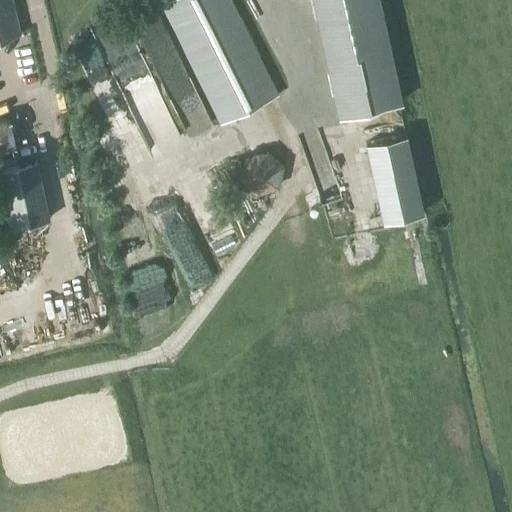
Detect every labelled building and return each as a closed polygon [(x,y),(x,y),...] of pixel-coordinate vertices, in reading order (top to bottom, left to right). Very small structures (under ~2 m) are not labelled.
[(0,0),(0,35),(20,31),(13,0),(0,0)] [(222,123),(278,94),(231,0),(167,0),(162,3),(222,123)] [(313,0),(339,116),(399,103),(375,0),(313,0)] [(142,37),(166,29),(157,1),(133,9),(142,37)] [(73,35),(121,162),(181,139),(167,103),(133,116),(111,59),(119,56),(116,47),(128,42),(119,18),(73,35)] [(0,145),(13,142),(7,117),(0,118),(0,145)] [(422,215),(405,135),(366,144),(383,224),(422,215)] [(284,177),(284,172),(284,167),(282,162),(280,157),(277,154),(273,151),(268,148),(263,147),(258,147),(253,148),(249,150),(244,153),(241,156),(238,161),(236,165),(236,170),(236,175),(237,180),(240,185),(243,189),(247,192),(252,194),(257,195),(262,195),(267,194),(271,193),(276,190),(279,186),(282,182),(284,177)] [(0,187),(8,227),(50,218),(38,160),(0,168),(0,187)]
